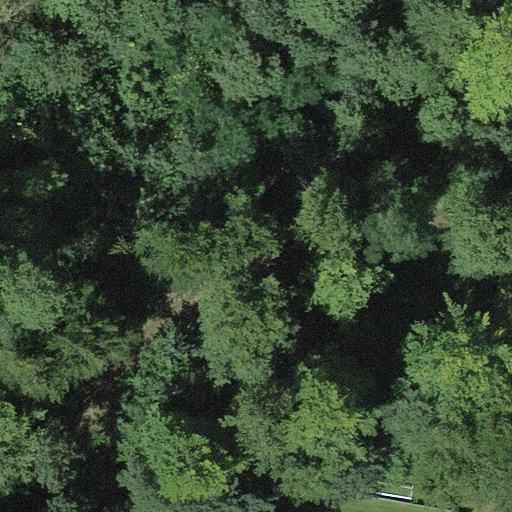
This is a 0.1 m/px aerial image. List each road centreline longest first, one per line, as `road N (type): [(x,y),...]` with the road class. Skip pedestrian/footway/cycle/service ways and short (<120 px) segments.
road 1 (track): [(45,511),(107,385),(177,303),(333,238),(453,218),(511,219)]
road 2 (track): [(0,69),(85,91),(142,120),(196,176),(260,268)]
